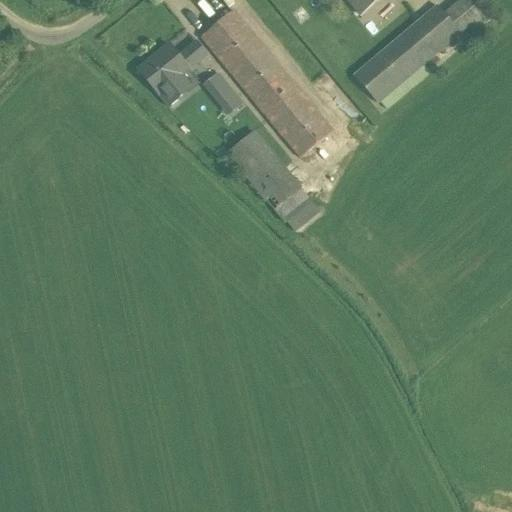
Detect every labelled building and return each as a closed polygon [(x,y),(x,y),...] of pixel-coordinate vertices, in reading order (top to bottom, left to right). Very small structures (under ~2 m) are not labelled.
[(346,0),(361,17),(381,0),(346,0)] [(423,65),(457,37),(468,28),(473,35),(489,21),(471,0),(462,0),(453,9),(445,15),(437,5),(353,76),(379,105),(381,104),(386,111),(430,74),(428,71),(423,65)] [(301,160),(334,132),(234,11),(200,40),(301,160)] [(209,56),(195,40),(177,55),(169,45),(138,71),(159,96),(189,70),(191,72),(209,56)] [(204,86),(216,100),(231,89),(219,74),(204,86)] [(320,213),(309,199),(302,190),(303,189),(255,131),(225,155),(273,214),(274,213),(285,226),(287,224),(296,233),(320,213)]
